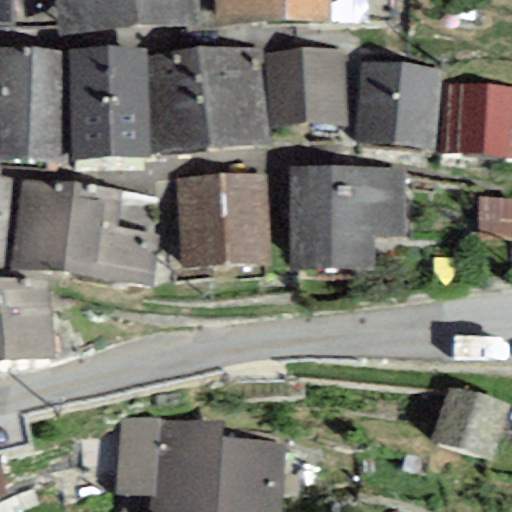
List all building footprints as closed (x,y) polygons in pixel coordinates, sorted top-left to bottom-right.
[(9,0),(0,0),(0,25),(10,25),(9,0)] [(194,0),(55,0),(58,36),(196,25),(194,0)] [(327,0),(213,0),(214,25),(328,21),(327,0)] [(342,48),(266,53),(271,126),(347,121),(342,48)] [(146,49),(69,52),(74,161),(151,158),(146,49)] [(259,49),(150,55),(155,153),(265,147),(259,49)] [(60,51),(0,51),(0,161),(62,160),(60,51)] [(440,71),(361,65),(357,141),(434,148),(440,71)] [(511,87),(450,82),(443,154),(511,159),(511,87)] [(402,167),(289,170),(292,275),(372,272),(371,239),(404,238),(402,167)] [(267,174),(177,179),(182,267),(273,261),(267,174)] [(8,178),(0,177),(0,265),(1,265),(8,178)] [(19,182),(12,270),(65,274),(72,186),(19,182)] [(157,197),(72,186),(65,274),(152,283),(157,197)] [(511,199),(478,201),(479,247),(511,241),(511,199)] [(0,280),(0,318),(51,313),(46,281),(0,280)] [(0,364),(57,358),(51,313),(0,318),(0,364)] [(449,387),(432,441),(491,459),(508,406),(449,387)] [(220,424),(120,418),(115,497),(151,499),(149,511),(279,511),(284,444),(219,440),(220,424)]
